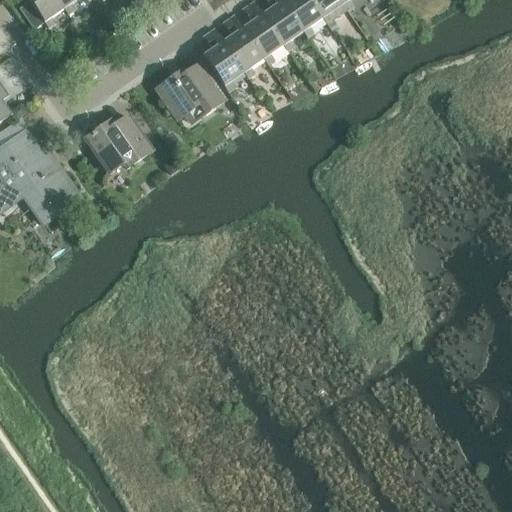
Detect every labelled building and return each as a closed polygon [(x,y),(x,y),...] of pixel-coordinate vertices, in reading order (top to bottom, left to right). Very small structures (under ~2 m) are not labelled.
[(64,12),(56,0),(26,0),(30,4),(19,11),(34,33),(44,25),(48,31),(55,26),(51,21),(64,12)] [(56,0),(64,12),(68,17),(75,12),(71,7),(80,0),(56,0)] [(263,0),(272,12),(264,17),(263,18),(284,48),(287,53),(294,49),(290,43),(303,34),(304,34),(283,4),(280,0),(263,0)] [(288,0),(283,4),(304,34),(303,34),(307,40),(314,35),(310,30),(323,21),(323,20),(309,0),(288,0)] [(309,0),(323,20),(323,21),(327,26),(333,22),(330,16),(343,7),(338,0),(309,0)] [(338,0),(343,7),(347,12),(353,8),(349,2),(352,0),(338,0)] [(252,26),(244,31),(243,31),(264,61),(264,62),(268,67),(274,63),(270,57),(284,48),(263,18),(264,17),(254,4),(243,12),(252,26)] [(232,39),(224,45),(245,75),(244,75),(248,81),(255,76),(251,71),(264,62),(264,61),(243,31),(244,31),(235,18),(223,26),(232,39)] [(224,45),(215,32),(203,40),(212,53),(203,59),(228,95),(235,90),(231,85),(244,75),(245,75),(224,45)] [(157,92),(178,122),(194,111),(200,120),(224,103),(199,67),(186,76),(183,73),(157,92)] [(0,86),(0,124),(9,118),(0,105),(0,94),(3,92),(0,86)] [(124,166),(128,171),(153,154),(128,119),(114,129),(111,124),(86,141),(110,176),(124,166)] [(0,153),(0,213),(24,197),(44,226),(80,202),(31,132),(0,153)] [(161,142),(174,160),(185,153),(172,135),(161,142)]
